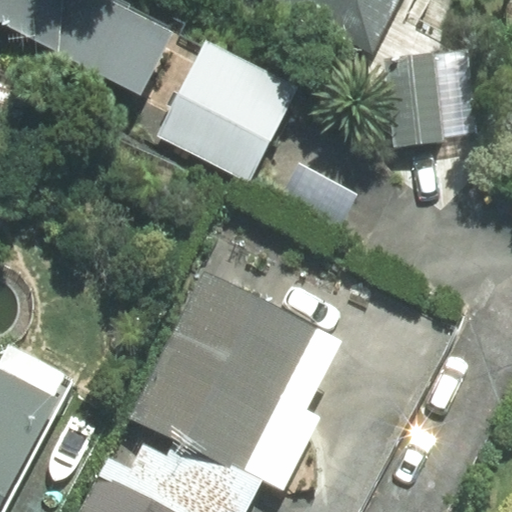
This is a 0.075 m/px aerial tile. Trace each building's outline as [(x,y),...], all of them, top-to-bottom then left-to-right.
[(0,0),(0,24),(144,99),(176,36),(105,0),(0,0)] [(263,0),(374,57),(403,0),(263,0)] [(251,185),(300,92),(207,43),(157,138),(251,185)] [(447,145),(438,58),(408,61),(409,67),(388,69),(396,150),(447,145)] [(284,436),(330,347),(317,340),(321,333),(208,275),(133,419),(245,476),(270,429),(284,436)] [(0,511),(4,511),(63,404),(0,370),(0,511)] [(78,511),(171,511),(99,474),(78,511)]
